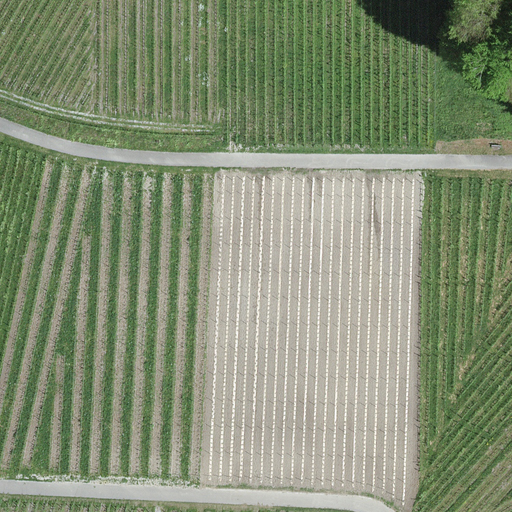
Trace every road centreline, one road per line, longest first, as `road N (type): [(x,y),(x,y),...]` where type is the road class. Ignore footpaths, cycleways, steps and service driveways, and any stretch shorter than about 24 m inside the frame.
road 1 (track): [(0,118),(100,151),(511,172)]
road 2 (track): [(379,511),(0,486)]
